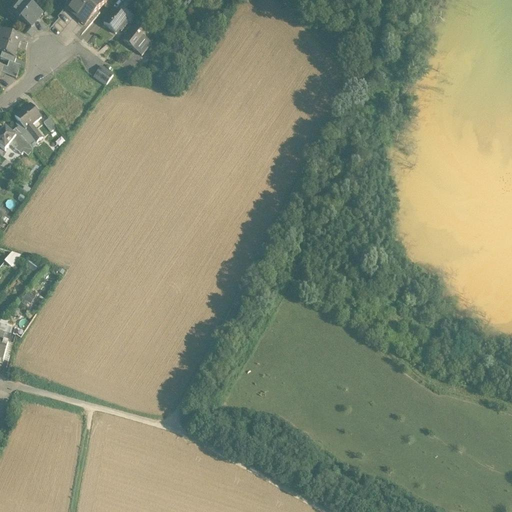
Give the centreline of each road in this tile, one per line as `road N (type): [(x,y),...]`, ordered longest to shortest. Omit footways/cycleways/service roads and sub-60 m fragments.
road 1 (track): [(175,427),(342,100),(373,64),(383,0)]
road 2 (track): [(327,511),(175,427),(18,385)]
road 3 (residential): [(0,107),(77,41),(106,61)]
